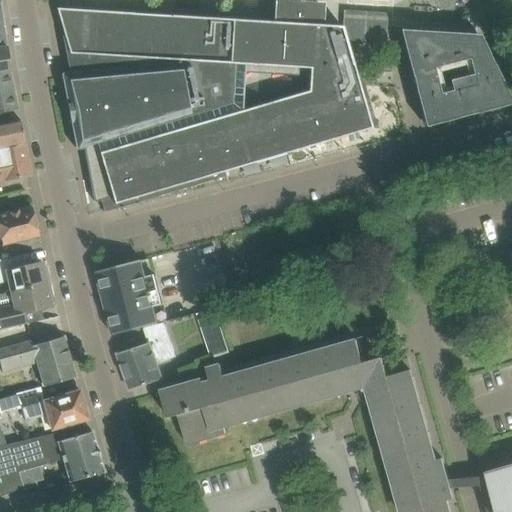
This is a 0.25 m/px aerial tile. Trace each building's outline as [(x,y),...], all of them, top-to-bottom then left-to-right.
[(273,0),(273,22),(313,24),(323,25),(324,2),(314,1),(314,0),(273,0)] [(62,36),(70,73),(180,63),(180,60),(230,63),(233,19),(56,8),(57,10),(63,31),(64,36),(62,36)] [(342,25),(347,40),(386,42),(386,29),(387,13),(343,10),(342,25)] [(273,22),(233,19),(230,63),(180,60),(180,63),(70,73),(70,75),(68,75),(67,71),(63,72),(64,76),(60,76),(61,80),(64,80),(68,100),(65,100),(66,104),(67,104),(68,106),(67,106),(69,118),(70,117),(70,119),(69,120),(69,123),(72,123),(76,143),(74,144),(74,147),(78,147),(79,150),(83,149),(82,146),(83,146),(95,204),(101,202),(104,212),(117,208),(115,203),(189,181),(187,175),(204,170),(207,181),(225,176),(225,177),(225,176),(226,176),(224,171),(297,150),(297,151),(298,150),(298,149),(370,127),(342,26),(323,25),(313,24),(273,22)] [(476,112),(476,113),(511,103),(511,102),(479,35),(400,30),(419,103),(425,126),(459,118),(457,110),(468,107),(470,114),(476,112)] [(0,74),(9,72),(6,47),(0,48),(0,74)] [(9,72),(0,74),(0,113),(17,110),(9,72)] [(0,150),(25,145),(19,119),(0,123),(0,150)] [(25,145),(0,150),(0,181),(31,175),(25,145)] [(0,214),(0,240),(1,246),(19,242),(39,237),(31,207),(0,214)] [(0,282),(8,280),(11,292),(50,283),(46,268),(42,269),(41,262),(30,265),(27,253),(0,259),(0,282)] [(142,260),(97,272),(103,297),(106,310),(107,310),(113,335),(144,327),(145,331),(165,324),(165,323),(159,324),(158,322),(154,306),(162,304),(163,304),(156,274),(155,274),(146,277),(142,261),(142,260)] [(203,279),(206,291),(228,286),(225,274),(203,279)] [(50,283),(11,292),(13,304),(0,306),(0,323),(1,329),(43,319),(40,308),(51,305),(49,299),(53,298),(50,283)] [(207,298),(210,309),(233,304),(230,293),(207,298)] [(215,309),(199,315),(214,356),(229,351),(215,309)] [(149,343),(118,354),(131,390),(132,390),(163,379),(158,363),(177,356),(165,324),(145,331),(149,343)] [(454,499),(451,488),(448,479),(442,458),(436,460),(412,371),(408,358),(385,364),(383,357),(376,359),(369,336),(356,340),(361,357),(355,358),(353,351),(336,356),(335,354),(324,357),(324,359),(308,363),(307,362),(296,365),(297,367),(280,371),(280,369),(268,373),(269,374),(252,379),(252,377),(231,383),(231,385),(214,390),(217,403),(205,407),(204,401),(209,399),(203,379),(161,391),(162,392),(165,391),(168,400),(164,401),(169,418),(183,414),(185,423),(182,424),(188,444),(189,444),(188,440),(199,437),(200,441),(227,433),(224,424),(240,419),(239,416),(250,413),(251,416),(252,416),(251,412),(262,409),(263,413),(280,408),(279,405),(289,402),(290,405),(307,400),(307,397),(317,394),(318,397),(335,392),(334,389),(345,386),(346,389),(362,385),(362,387),(357,395),(364,399),(369,390),(371,390),(375,406),(379,405),(382,416),(378,417),(383,433),(386,433),(389,443),(386,444),(391,459),(394,458),(398,474),(395,475),(395,476),(398,476),(400,483),(397,484),(404,511),(451,511),(448,500),(454,499)] [(36,362),(43,387),(56,383),(75,377),(63,337),(32,346),(29,338),(0,346),(0,365),(2,372),(36,362)] [(207,368),(211,383),(225,379),(221,364),(207,368)] [(40,387),(13,395),(0,398),(0,411),(17,407),(17,409),(22,408),(25,421),(47,415),(51,430),(68,425),(87,419),(87,417),(88,414),(87,408),(84,407),(79,390),(60,396),(44,400),(40,387)] [(0,446),(0,491),(21,488),(22,491),(23,491),(18,472),(62,459),(69,482),(104,472),(91,431),(83,434),(83,432),(80,433),(81,434),(57,441),(55,433),(9,444),(0,446)] [(511,511),(511,465),(486,473),(487,476),(448,479),(451,488),(481,485),(488,511),(511,511)]
